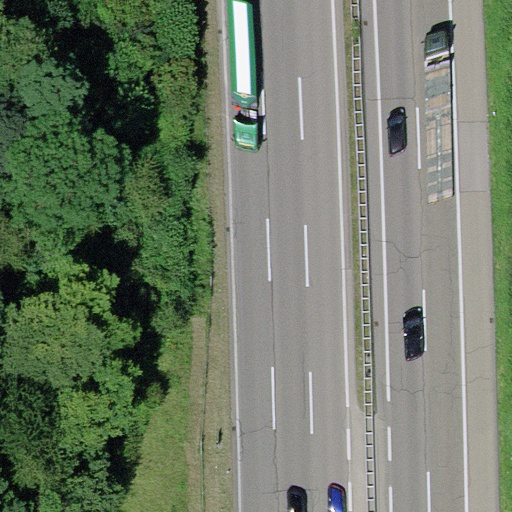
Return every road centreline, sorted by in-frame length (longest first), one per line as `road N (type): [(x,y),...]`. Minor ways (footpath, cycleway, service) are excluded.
road 1 (motorway): [(285,0),(303,511)]
road 2 (motorway): [(424,511),(412,0)]
